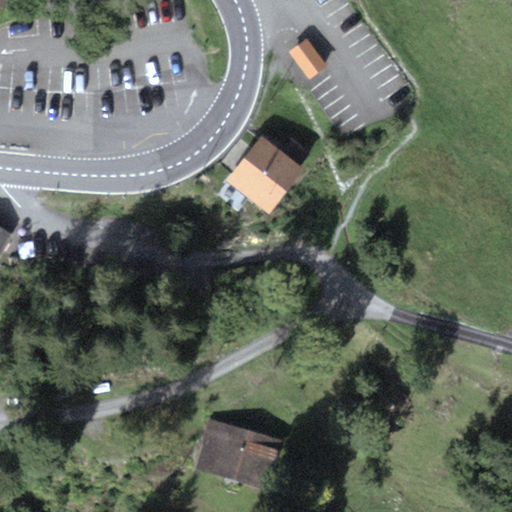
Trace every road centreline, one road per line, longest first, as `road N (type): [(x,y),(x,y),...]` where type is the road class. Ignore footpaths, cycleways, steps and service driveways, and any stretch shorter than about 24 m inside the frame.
road 1 (unclassified): [(351,300),(327,268),(298,252),(162,254),(45,223),(0,182)]
road 2 (unclassified): [(0,421),(150,398),(351,300)]
road 3 (primary): [(235,0),(246,34),(242,81),(230,113),(197,152),(164,169),(121,176),(0,168)]
road 4 (unclassified): [(351,300),(511,346)]
